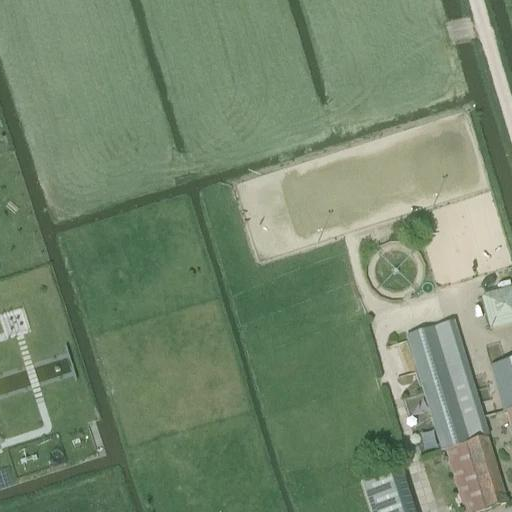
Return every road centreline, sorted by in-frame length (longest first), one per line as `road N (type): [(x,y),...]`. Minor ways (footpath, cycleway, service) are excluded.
road 1 (unknown): [(436,511),(372,315),(384,304),(456,285)]
road 2 (track): [(511,127),(473,0)]
